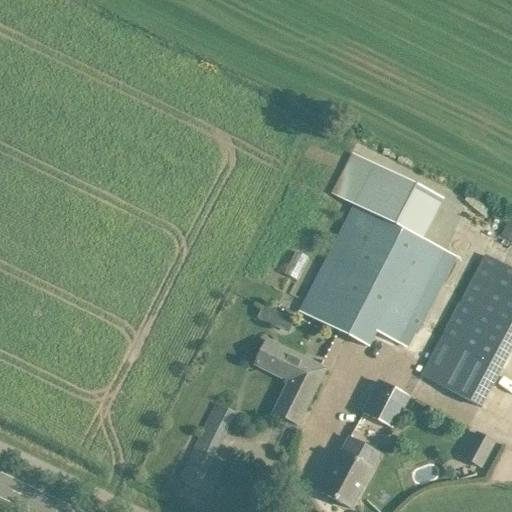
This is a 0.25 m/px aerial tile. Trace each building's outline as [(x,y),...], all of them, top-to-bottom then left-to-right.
[(354,205),(300,311),(369,347),(376,332),(398,343),(408,348),(415,334),(417,335),(457,257),(445,251),(435,246),(424,241),(438,213),(444,202),(352,155),(332,193),(354,205)] [(501,235),(511,240),(511,214),(511,215),(501,235)] [(511,350),(511,269),(485,255),(420,376),(481,409),(511,350)] [(264,306),(258,318),(270,324),(276,312),(264,306)] [(298,425),(306,407),(325,369),(266,340),(254,364),(289,381),(274,413),(298,425)] [(379,382),(372,395),(363,413),(393,429),(409,398),(379,382)] [(494,444),(477,434),(470,446),(488,456),(494,444)] [(350,438),(331,475),(321,493),(351,508),(380,454),(350,438)] [(199,441),(179,480),(196,489),(216,450),(199,441)]
